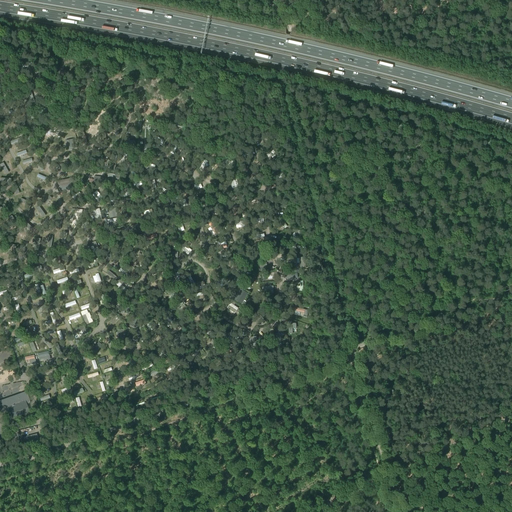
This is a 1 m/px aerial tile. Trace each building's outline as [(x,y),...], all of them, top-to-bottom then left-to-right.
[(72,140),(65,141),(67,148),(68,148),(68,151),(72,150),(72,149),(74,149),(72,140)] [(131,160),(123,169),(129,173),(136,164),(131,160)] [(104,178),(94,176),(93,184),(102,186),(104,178)] [(297,241),(300,241),(301,242),(305,241),(303,230),(298,231),(298,229),(295,230),(295,231),(297,241)] [(300,263),(297,264),(297,269),(301,269),(301,268),(311,268),(311,263),(308,263),(308,260),(304,260),(304,258),(299,258),(300,258),(300,263)] [(26,392),(0,401),(0,411),(0,413),(6,410),(9,419),(29,412),(26,405),(30,403),(26,392)] [(12,434),(3,436),(5,443),(14,441),(12,434)] [(37,434),(20,439),(22,446),(39,441),(37,434)]
